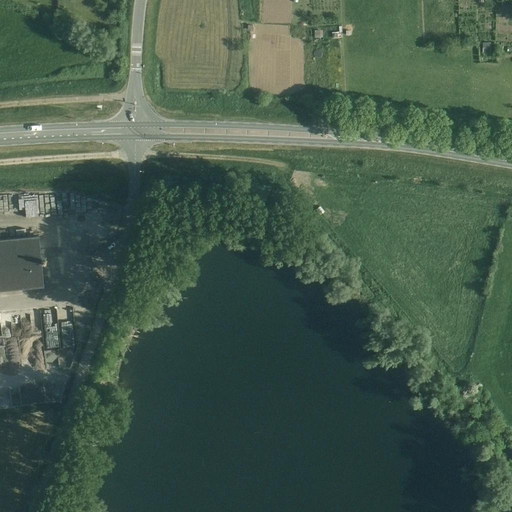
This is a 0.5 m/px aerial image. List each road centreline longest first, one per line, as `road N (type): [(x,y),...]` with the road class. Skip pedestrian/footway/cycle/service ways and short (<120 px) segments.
road 1 (unclassified): [(33,511),(129,235),(134,137)]
road 2 (primary): [(464,154),(350,134),(135,124)]
road 3 (primary): [(134,137),(464,154)]
road 4 (track): [(134,156),(298,172)]
road 5 (track): [(135,98),(0,105)]
road 6 (primary): [(135,124),(0,130)]
road 7 (track): [(134,156),(0,163)]
road 8 (primary): [(0,143),(134,137)]
road 9 (tertiary): [(135,124),(141,0)]
